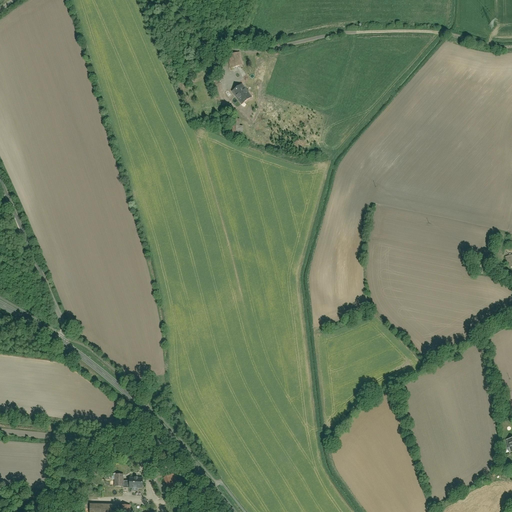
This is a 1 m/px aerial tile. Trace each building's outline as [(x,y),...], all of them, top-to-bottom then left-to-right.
[(236,68),(244,65),(240,52),(232,55),(236,68)] [(242,105),(252,97),(242,84),(232,92),(242,105)] [(115,477),(116,488),(124,488),(124,476),(115,477)] [(128,479),(129,488),(142,488),(142,478),(128,479)] [(173,478),(164,482),(170,494),(179,490),(173,478)]
